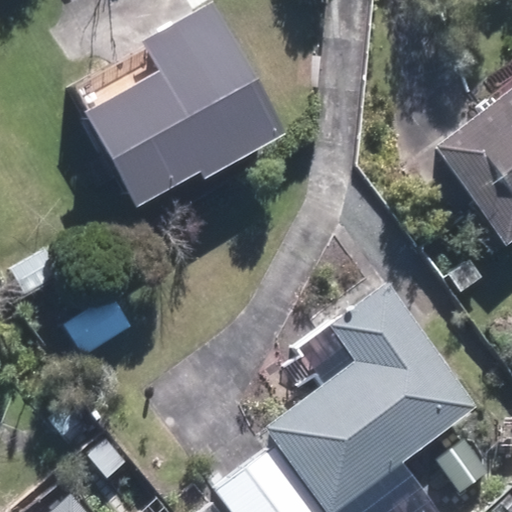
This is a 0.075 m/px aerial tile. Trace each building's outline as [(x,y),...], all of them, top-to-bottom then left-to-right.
[(267,147),(192,11),(115,53),(132,84),(53,128),(107,226),(171,191),(175,197),(267,147)] [(511,79),(407,158),(482,259),(511,236),(511,79)] [(474,280),(425,223),(400,244),(450,301),(474,280)] [(0,269),(0,282),(12,302),(73,264),(55,235),(0,269)] [(199,496),(211,511),(333,511),(465,414),(371,289),(309,335),(335,370),(245,437),(257,453),(199,496)] [(118,465),(45,390),(23,411),(96,487),(118,465)]
